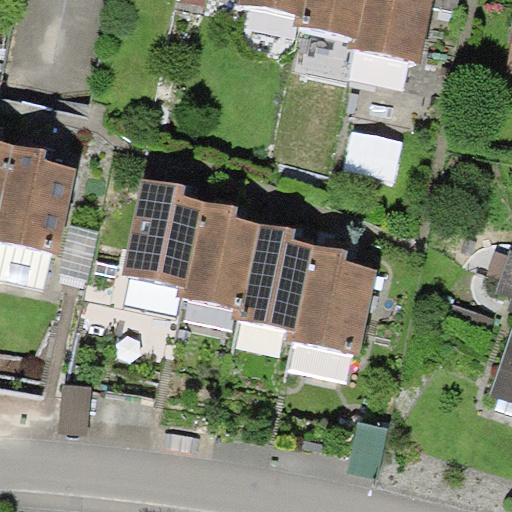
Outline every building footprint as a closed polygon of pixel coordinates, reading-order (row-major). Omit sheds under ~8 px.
[(304,17),(307,0),(241,0),(240,4),(296,15),(304,17)] [(358,39),(365,0),(307,0),(304,17),(296,15),(293,26),(350,37),(358,39)] [(365,0),(358,39),(350,37),(348,48),(420,62),(431,5),(432,0),(365,0)] [(432,0),(431,5),(457,10),(458,0),(432,0)] [(0,209),(14,143),(0,139),(0,209)] [(0,281),(43,291),(52,253),(58,253),(75,167),(44,161),(46,149),(40,148),(14,143),(0,209),(0,281)] [(188,287),(205,200),(184,196),(186,188),(167,184),(141,179),(123,274),(179,285),(188,287)] [(244,308),(261,221),(237,217),(239,206),(229,204),(205,200),(188,287),(179,285),(177,295),(232,306),(244,308)] [(296,330),(314,243),(295,239),(297,229),(285,226),(261,221),(244,308),(232,306),(230,317),(288,329),(296,330)] [(336,247),(314,243),(296,330),(288,329),(286,340),(360,355),(378,267),(347,261),(350,250),(336,247)] [(507,309),(511,310),(511,249),(497,292),(511,297),(507,309)] [(511,329),(490,395),(498,398),(494,410),(511,416),(511,329)] [(91,387),(61,387),(61,434),(91,434),(91,387)] [(388,428),(357,422),(348,472),(379,478),(388,428)]
